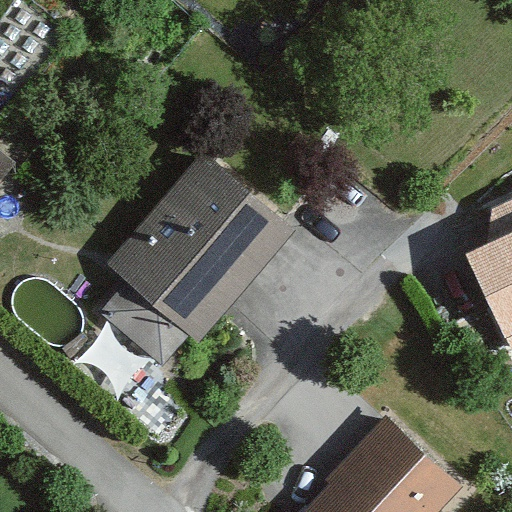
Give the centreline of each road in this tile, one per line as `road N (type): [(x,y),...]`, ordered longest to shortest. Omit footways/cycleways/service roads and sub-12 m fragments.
road 1 (residential): [(511,141),(153,511)]
road 2 (residential): [(141,511),(0,386)]
